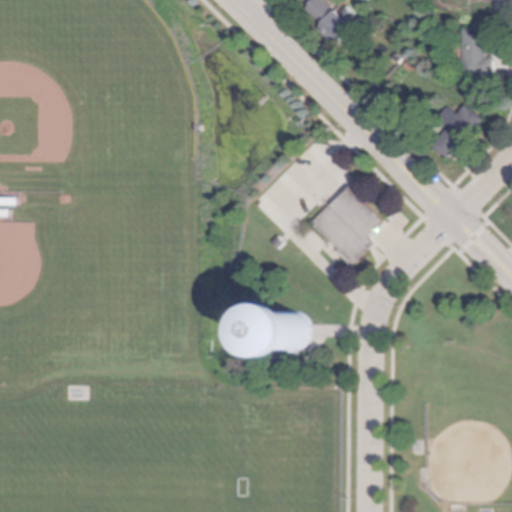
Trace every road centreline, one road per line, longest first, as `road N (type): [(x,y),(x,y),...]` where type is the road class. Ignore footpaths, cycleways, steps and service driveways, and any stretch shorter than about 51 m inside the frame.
road 1 (tertiary): [(453,220),(379,309),(370,511)]
road 2 (tertiary): [(233,0),(453,220)]
